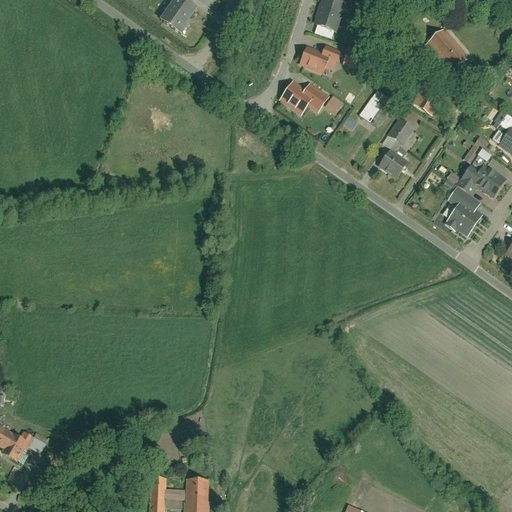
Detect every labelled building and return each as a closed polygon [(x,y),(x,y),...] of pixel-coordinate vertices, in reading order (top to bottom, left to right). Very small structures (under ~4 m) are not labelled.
[(184,0),(175,0),(160,24),(180,37),(198,8),(184,0)] [(328,0),(318,34),(335,40),(347,0),(328,0)] [(443,31),(426,46),(450,74),(468,58),(443,31)] [(308,47),(300,65),(327,76),(335,58),(308,47)] [(311,92),(296,82),(282,103),(304,117),(316,110),(321,113),(330,98),(314,88),(311,92)] [(421,95),(414,105),(432,116),(439,105),(421,95)] [(363,116),(374,125),(390,105),(378,96),(363,116)] [(347,124),(356,130),(361,122),(352,116),(347,124)] [(411,167),(399,159),(415,133),(398,123),(388,140),(394,144),(379,169),(402,183),(411,167)] [(511,131),(496,151),(511,162),(511,131)] [(505,182),(486,169),(493,160),(475,147),(464,162),(480,172),(478,176),(470,170),(457,188),(458,188),(470,196),(476,187),(493,199),(505,182)] [(457,229),(468,237),(481,218),(463,206),(470,196),(458,188),(448,203),(457,209),(445,227),(454,233),(457,229)] [(0,451),(8,456),(19,438),(0,426),(0,451)] [(148,481),(148,511),(212,511),(212,483),(188,483),(188,492),(168,492),(168,481),(148,481)]
